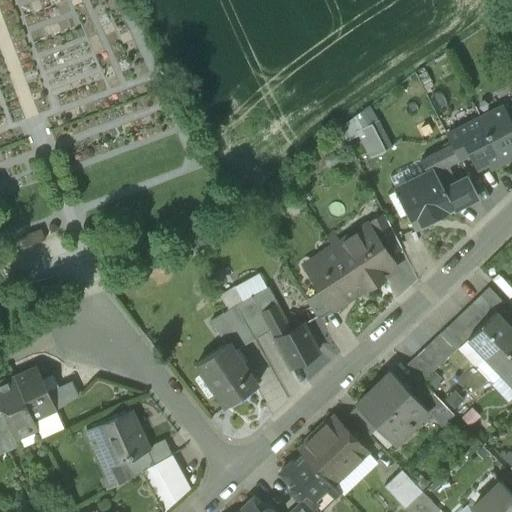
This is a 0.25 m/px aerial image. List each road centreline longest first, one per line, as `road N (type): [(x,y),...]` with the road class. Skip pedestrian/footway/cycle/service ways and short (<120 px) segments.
road 1 (residential): [(511,212),(237,472)]
road 2 (residential): [(237,472),(97,318),(0,362)]
